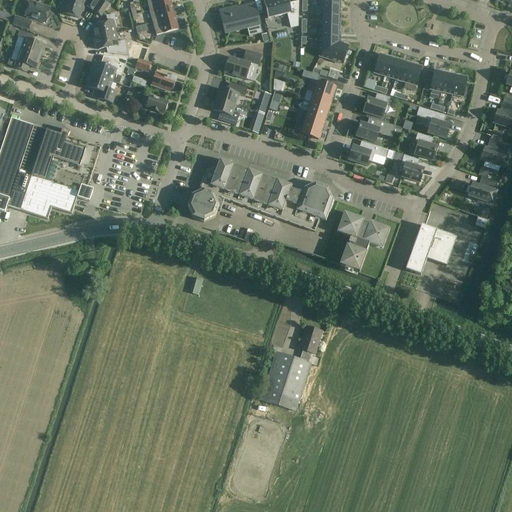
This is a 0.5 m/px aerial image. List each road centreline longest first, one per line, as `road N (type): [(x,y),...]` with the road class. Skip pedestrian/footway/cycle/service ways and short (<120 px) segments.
road 1 (tertiary): [(382,306),(153,229)]
road 2 (residential): [(417,208),(471,133),(486,58)]
road 3 (tertiary): [(153,229),(112,227),(0,252)]
road 4 (residential): [(327,170),(186,125)]
road 5 (residential): [(66,100),(81,54),(77,35),(64,31),(42,92)]
road 6 (residential): [(327,170),(372,33)]
road 7 (tertiary): [(511,352),(382,306)]
road 8 (residential): [(186,125),(210,52),(197,0)]
road 9 (residential): [(66,100),(182,140)]
